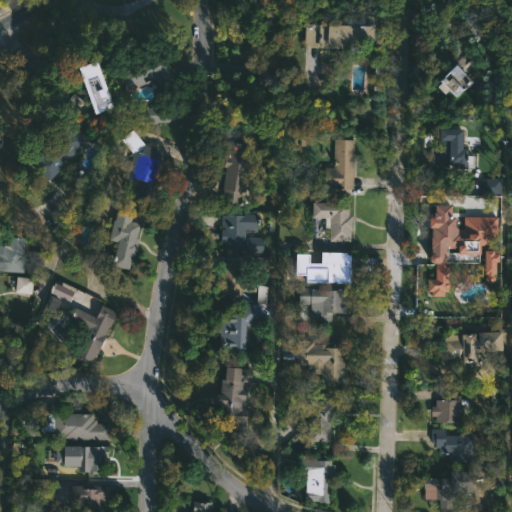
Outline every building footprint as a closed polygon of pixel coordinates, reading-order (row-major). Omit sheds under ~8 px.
[(302,48),(296,48),(296,24),(362,25),(362,41),(339,41),(339,49),(302,48)] [(36,56),(48,68),(32,84),(15,66),(19,62),(22,65),(34,54),(36,56)] [(156,54),(157,56),(160,55),(170,80),(159,85),(155,77),(124,91),(116,72),(132,65),(130,62),(137,59),(138,61),(156,54)] [(84,60),(104,106),(85,114),(83,110),(77,116),(60,102),(68,92),(76,99),(78,97),(65,68),(84,60)] [(437,82),(463,109),(471,100),(462,90),(471,82),(455,65),(437,82)] [(153,123),(131,123),(131,107),(153,107),(153,123)] [(84,142),(46,181),(24,160),(35,149),(41,155),(55,141),(49,135),(62,121),(84,142)] [(433,128),(469,129),(469,133),(460,133),(459,148),(464,148),(463,155),(472,156),(471,168),(449,167),(449,165),(443,164),(443,163),(428,162),(429,147),(434,147),(435,140),(432,140),(433,128)] [(158,167),(148,205),(133,201),(138,182),(124,179),(129,154),(117,140),(129,130),(143,145),(161,155),(158,167)] [(353,139),(333,139),(333,168),(324,168),(324,189),(352,190),(353,139)] [(346,139),(366,140),(364,188),(355,188),(353,184),(333,183),(334,168),(344,168),(346,139)] [(253,155),(250,170),(246,169),(242,193),(239,193),(238,205),(218,202),(219,190),(218,190),(221,167),(218,167),(220,156),(223,156),(223,150),(253,155)] [(497,195),(477,195),(476,179),(497,179),(497,195)] [(323,203),(322,218),(340,219),(339,242),(361,242),(362,204),(323,203)] [(134,240),(130,259),(111,255),(114,243),(106,241),(115,205),(131,209),(128,222),(137,224),(133,239),(134,240)] [(442,206),(442,213),(457,212),(457,229),(467,229),(467,238),(478,238),(478,255),(456,255),(456,249),(427,249),(427,227),(430,227),(429,220),(427,220),(428,205),(442,206)] [(242,229),(242,237),(261,237),(261,252),(221,252),(221,215),(253,215),(253,229),(242,229)] [(21,237),(21,273),(0,271),(0,245),(4,245),(4,234),(21,235),(21,237)] [(484,249),(484,283),(496,283),(495,249),(484,249)] [(344,252),(344,260),(348,260),(348,275),(344,275),(344,282),(323,279),(323,277),(307,276),(307,266),(305,266),(305,264),(301,264),(301,256),(306,256),(306,251),(344,252)] [(241,262),(241,277),(253,277),(253,291),(241,291),(241,298),(220,298),(220,285),(216,285),(217,272),(221,272),(221,262),(241,262)] [(32,278),(16,276),(14,292),(31,294),(32,278)] [(50,294),(70,301),(73,291),(53,283),(50,294)] [(347,291),(346,313),(328,313),(328,323),(317,322),(317,315),(313,315),(308,309),(308,303),(296,303),(296,288),(347,291)] [(43,308),(54,313),(62,299),(51,294),(43,308)] [(113,313),(87,367),(70,359),(84,330),(65,321),(71,307),(92,317),(97,305),(113,313)] [(241,351),(213,350),(214,307),(257,307),(257,326),(241,326),(241,351)] [(473,353),(474,363),(458,364),(458,358),(443,359),(441,336),(500,332),(502,351),(473,353)] [(310,342),(310,345),(322,345),(322,348),(341,348),(341,367),(343,367),(343,376),(341,376),(341,390),(317,389),(317,374),(307,374),(307,367),(293,367),(293,341),(310,342)] [(249,381),(249,383),(240,383),(240,389),(243,389),(243,401),(239,401),(239,409),(244,409),(243,423),(235,423),(234,429),(215,428),(217,383),(220,383),(220,369),(250,370),(249,381)] [(452,393),(452,395),(459,395),(459,421),(434,421),(434,416),(429,416),(429,406),(434,406),(434,400),(437,400),(437,389),(452,389),(452,393)] [(335,414),(335,426),(329,426),(329,442),(306,442),(306,419),(283,419),(283,404),(305,405),(305,401),(335,401),(335,414)] [(107,422),(107,438),(49,437),(50,411),(91,412),(91,418),(95,418),(95,422),(107,422)] [(444,428),(444,434),(458,434),(458,440),(472,441),(472,461),(446,461),(447,454),(441,453),(442,446),(430,446),(430,427),(444,428)] [(59,475),(59,478),(14,476),(15,440),(36,441),(34,462),(59,463),(59,475)] [(99,445),(98,473),(85,473),(85,461),(69,461),(69,448),(85,448),(85,445),(99,445)] [(333,472),(330,472),(329,501),(302,500),(303,470),(297,470),(298,458),(330,459),(330,464),(333,464),(333,472)] [(469,470),(469,502),(457,502),(457,491),(450,490),(450,508),(438,508),(438,499),(422,498),(421,477),(447,476),(447,470),(469,470)] [(106,486),(105,511),(64,510),(65,484),(80,484),(80,487),(88,487),(88,484),(106,484),(106,486)] [(187,511),(188,501),(209,502),(209,511),(215,511),(187,511)]
